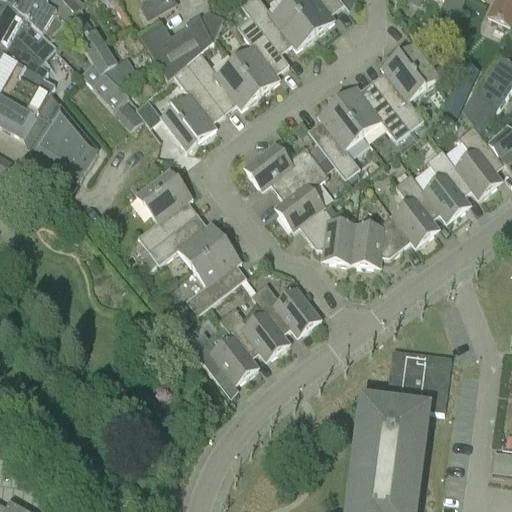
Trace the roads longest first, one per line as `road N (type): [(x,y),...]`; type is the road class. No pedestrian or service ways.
road 1 (residential): [(347,340),(306,277),(268,258),(212,189),(216,157),(371,43)]
road 2 (residential): [(201,511),(244,430),(347,340)]
road 3 (residential): [(347,340),(511,217)]
